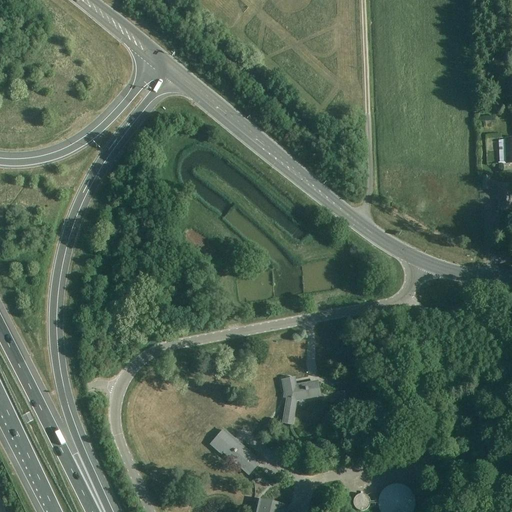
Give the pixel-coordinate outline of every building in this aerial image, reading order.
[(506,166),(511,165),(511,138),(504,139),(505,157),(499,157),(500,164),(505,163),(506,166)] [(487,149),(488,158),(496,157),(496,149),(487,149)] [(482,177),(482,191),(490,191),(490,177),(482,177)] [(511,209),(511,184),(499,185),(498,200),(498,209),(511,209)] [(296,401),(320,397),(317,382),(294,387),(294,388),(291,389),(290,380),(282,382),(284,392),(287,392),(288,394),(282,423),(292,425),(296,401)] [(333,384),(336,393),(343,392),(341,382),(333,384)] [(248,475),(258,463),(239,446),(234,451),(229,445),(228,444),(219,436),(210,446),(220,455),(222,452),(248,475)] [(81,463),(75,465),(85,490),(91,488),(81,463)] [(415,502),(412,494),(407,488),(399,485),(391,486),(383,490),(379,497),(378,505),(379,511),(412,511),(414,510),(415,502)] [(367,497),(361,495),(355,497),(353,503),(355,509),(361,511),(367,509),(369,503),(367,497)] [(258,511),(281,511),(282,508),(260,503),(258,511)]
